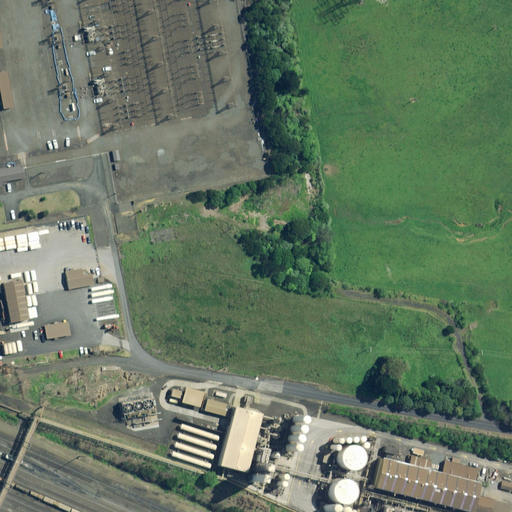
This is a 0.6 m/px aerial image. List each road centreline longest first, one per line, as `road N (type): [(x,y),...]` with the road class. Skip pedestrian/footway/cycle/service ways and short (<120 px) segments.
road 1 (unclassified): [(511,427),(182,363)]
road 2 (track): [(511,471),(333,428),(309,436),(292,482)]
road 3 (track): [(182,363),(135,346),(122,316),(95,166)]
